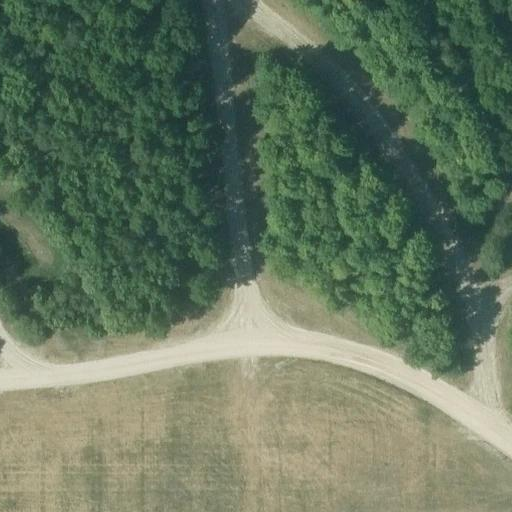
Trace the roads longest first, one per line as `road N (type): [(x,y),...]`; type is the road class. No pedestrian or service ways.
road 1 (track): [(511,445),(473,416),(361,362),(247,340),(0,381)]
road 2 (track): [(500,437),(489,406),(479,302),(387,135),(310,52),(247,0)]
road 3 (track): [(247,340),(208,0)]
